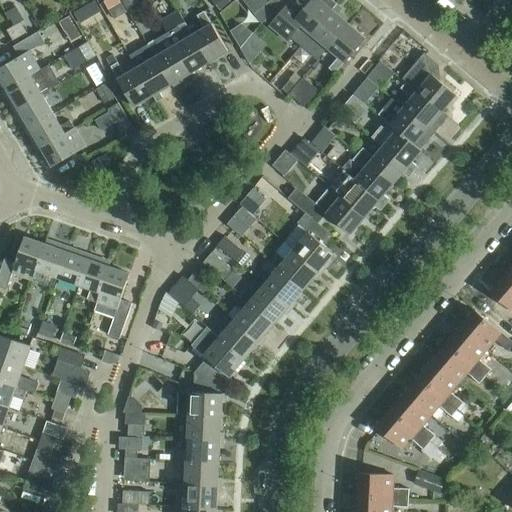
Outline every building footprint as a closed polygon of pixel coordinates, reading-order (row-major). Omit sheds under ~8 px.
[(118,0),(107,0),(104,2),(108,10),(121,3),(118,0)] [(212,0),(211,1),(220,12),(231,3),(228,0),(212,0)] [(243,0),(262,24),(264,22),(283,7),(285,5),(280,0),(243,0)] [(284,8),(283,7),(264,22),(287,42),(291,38),(302,47),(336,6),(328,0),(311,0),(301,12),(289,2),(284,8)] [(341,11),(336,6),(302,47),(318,60),(327,49),(348,25),(337,16),(341,11)] [(204,29),(192,36),(208,63),(227,52),(211,25),(204,12),(196,17),(204,29)] [(73,25),(69,18),(59,23),(64,31),(73,25)] [(21,23),(14,27),(20,38),(27,34),(21,23)] [(185,23),(167,34),(194,80),(199,77),(196,71),(208,63),(192,36),(185,23)] [(348,25),(327,49),(338,58),(328,69),(335,75),(344,63),(344,64),(365,39),(348,25)] [(14,27),(6,31),(13,42),(20,38),(14,27)] [(253,34),(248,29),(237,42),(240,48),(253,34)] [(0,68),(0,78),(6,90),(30,76),(40,71),(29,52),(44,43),(38,32),(13,47),(19,57),(0,68)] [(167,34),(148,45),(171,85),(184,78),(187,84),(194,80),(167,34)] [(74,50),(82,65),(97,57),(88,42),(74,50)] [(136,69),(153,96),(156,102),(162,99),(159,93),(171,85),(148,45),(130,56),(137,69),(136,69)] [(402,80),(406,83),(441,113),(442,112),(456,96),(432,75),(439,67),(424,54),(402,80)] [(113,56),(106,60),(110,67),(117,63),(113,56)] [(375,69),(389,81),(394,74),(381,62),(375,69)] [(153,96),(136,69),(125,76),(117,63),(110,67),(118,80),(117,80),(133,108),(153,96)] [(90,76),(100,71),(96,64),(86,69),(90,76)] [(14,112),(42,95),(50,90),(43,78),(44,77),(40,71),(30,76),(6,90),(10,96),(6,98),(14,112)] [(359,88),(365,93),(373,84),(367,79),(359,88)] [(282,90),(289,96),(296,86),(290,81),(282,90)] [(296,86),(289,96),(296,102),(309,88),(301,81),(296,86)] [(411,99),(403,109),(433,134),(447,116),(442,112),(441,113),(406,83),(400,89),(411,99)] [(96,90),(104,105),(115,98),(107,84),(96,90)] [(14,112),(25,132),(53,115),(42,95),(14,112)] [(378,116),(385,122),(413,146),(414,145),(419,150),(433,134),(403,109),(392,100),(383,109),(378,116)] [(107,110),(122,136),(133,129),(118,104),(107,110)] [(340,111),(355,124),(360,118),(345,105),(340,111)] [(38,143),(41,149),(65,135),(74,129),(70,122),(60,127),(53,115),(25,132),(33,145),(38,143)] [(391,138),(382,148),(412,173),(416,167),(411,163),(421,151),(419,150),(414,145),(413,146),(385,122),(380,128),(391,138)] [(318,134),(330,144),(336,137),(324,127),(318,134)] [(65,135),(41,149),(52,167),(85,148),(74,129),(65,135)] [(311,161),(296,148),(291,154),(306,167),(311,161)] [(362,149),(357,155),(393,185),(402,173),(408,178),(412,173),(382,148),(374,158),(362,149)] [(91,163),(97,173),(110,165),(104,155),(91,163)] [(363,171),(355,180),(355,181),(384,206),(388,200),(383,196),(393,185),(357,155),(352,161),(363,171)] [(343,171),(329,188),(365,218),(374,206),(380,211),(384,206),(355,181),(355,180),(343,171)] [(288,199),(313,220),(318,224),(326,214),(350,235),(365,218),(329,188),(315,204),(296,189),(288,199)] [(243,205),(252,213),(263,200),(254,193),(243,205)] [(236,215),(251,227),(257,220),(243,207),(236,215)] [(308,233),(293,251),(321,275),(336,257),(325,247),(333,237),(318,224),(313,220),(305,230),(308,233)] [(217,246),(235,262),(243,253),(225,237),(217,246)] [(32,281),(36,271),(35,271),(44,245),(24,238),(15,264),(4,260),(0,271),(0,288),(6,291),(12,274),(32,281)] [(35,271),(36,271),(57,279),(68,248),(53,243),(51,247),(44,245),(35,271)] [(57,279),(79,286),(89,256),(68,248),(57,279)] [(277,255),(271,262),(303,290),(313,278),(316,281),(321,275),(293,251),(284,261),(277,255)] [(203,263),(224,282),(233,271),(212,252),(203,263)] [(97,304),(109,268),(103,265),(104,261),(89,256),(79,286),(91,290),(87,301),(97,304)] [(272,276),(263,286),(291,310),(296,304),(293,302),(303,290),(271,262),(268,260),(262,268),(272,276)] [(132,305),(120,301),(130,275),(109,268),(97,304),(94,312),(114,319),(108,336),(119,340),(132,305)] [(214,287),(195,272),(188,281),(206,296),(214,287)] [(511,282),(505,276),(490,293),(511,311),(511,282)] [(263,286),(249,303),(274,325),(284,313),(286,315),(291,310),(263,286)] [(192,298),(184,308),(193,316),(201,307),(192,298)] [(249,303),(234,321),(262,344),(267,339),(264,336),(274,325),(249,303)] [(511,342),(474,311),(460,328),(487,351),(495,341),(507,352),(511,345),(511,342)] [(16,332),(28,336),(32,325),(20,321),(16,332)] [(234,321),(219,338),(244,360),(254,348),(257,350),(262,344),(234,321)] [(39,335),(52,340),(57,327),(43,322),(39,335)] [(460,328),(446,344),(485,377),(491,370),(479,360),(487,351),(460,328)] [(234,371),(244,360),(219,338),(210,330),(194,348),(206,359),(194,373),(226,386),(237,373),(234,371)] [(60,343),(74,347),(77,338),(63,334),(60,343)] [(0,335),(0,359),(23,367),(31,346),(0,335)] [(446,344),(432,361),(459,384),(467,374),(479,385),(485,377),(446,344)] [(57,360),(81,369),(85,357),(61,349),(57,360)] [(117,364),(119,361),(104,355),(101,363),(109,366),(117,364)] [(0,382),(26,391),(35,394),(38,384),(20,378),(23,367),(0,359),(0,382)] [(432,361),(418,377),(464,416),(470,409),(463,403),(451,393),(459,384),(432,361)] [(177,416),(188,416),(221,418),(222,403),(225,403),(226,386),(194,373),(193,393),(179,392),(177,416)] [(418,377),(404,394),(431,416),(439,407),(458,423),(464,416),(418,377)] [(0,404),(9,408),(13,397),(23,401),(26,391),(0,382),(0,404)] [(57,393),(54,401),(68,406),(71,398),(57,393)] [(404,394),(390,410),(429,443),(435,436),(423,426),(431,416),(404,394)] [(68,406),(54,401),(51,409),(55,411),(65,414),(68,406)] [(0,427),(2,429),(9,408),(0,404),(0,427)] [(429,443),(390,410),(376,427),(402,450),(411,440),(423,450),(429,443)] [(55,411),(52,418),(62,422),(65,414),(55,411)] [(188,416),(187,439),(223,441),(224,434),(220,434),(221,418),(188,416)] [(128,425),(128,436),(144,437),(144,426),(128,425)] [(42,434),(39,442),(53,447),(56,438),(42,434)] [(178,451),(177,461),(219,464),(219,449),(223,449),(223,441),(187,439),(186,452),(178,451)] [(53,447),(39,442),(37,450),(51,455),(53,447)] [(125,451),(125,459),(137,459),(137,451),(125,451)] [(137,459),(125,459),(124,477),(150,478),(151,460),(137,459)] [(185,472),(185,485),(221,487),(221,479),(218,476),(219,464),(177,461),(177,472),(185,472)] [(414,485),(440,494),(445,480),(419,471),(414,485)] [(28,474),(25,482),(40,487),(42,479),(28,474)] [(358,474),(357,496),(408,499),(409,490),(393,489),(393,476),(358,474)] [(40,487),(25,482),(22,490),(37,495),(40,487)] [(177,497),(176,507),(216,509),(217,494),(221,494),(221,487),(185,485),(184,497),(177,497)] [(123,504),(149,506),(149,493),(123,491),(123,504)] [(357,496),(356,511),(391,511),(392,507),(408,508),(408,499),(357,496)]
